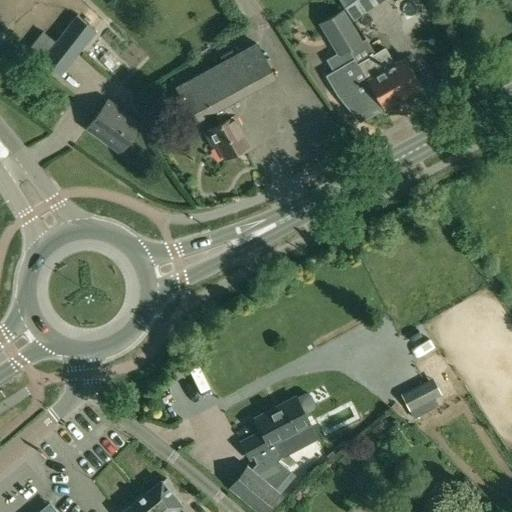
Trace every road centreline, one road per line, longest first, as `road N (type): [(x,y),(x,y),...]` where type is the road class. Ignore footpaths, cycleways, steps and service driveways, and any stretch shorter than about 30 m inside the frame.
road 1 (primary): [(291,216),(511,96)]
road 2 (unclassified): [(236,511),(84,389)]
road 3 (primary): [(147,305),(166,286),(239,253),(291,216)]
road 4 (primary): [(291,216),(173,252),(132,248)]
